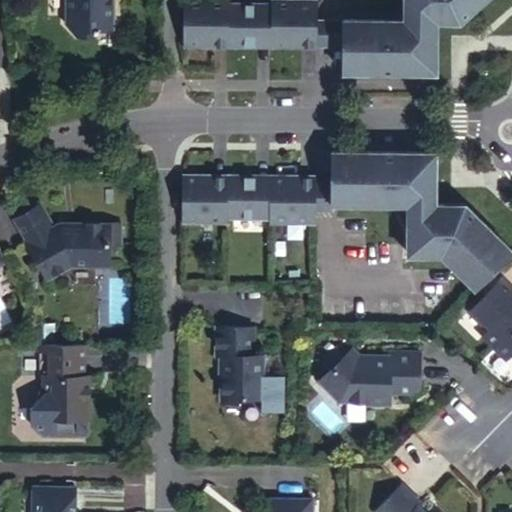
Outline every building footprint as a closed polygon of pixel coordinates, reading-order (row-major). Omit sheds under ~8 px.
[(67,0),(67,28),(79,39),(97,40),(97,37),(100,37),(100,34),(114,34),(114,0),(67,0)] [(462,23),(487,0),(406,0),(407,24),(344,23),(344,50),(344,75),(437,75),(438,24),(441,24),(452,12),(462,23)] [(185,49),(317,50),(317,22),(317,3),(272,3),(272,7),(230,7),(230,2),(185,2),(185,49)] [(344,23),(317,22),(317,50),(344,50),(344,23)] [(478,290),(511,255),(511,250),(468,208),(458,219),(445,206),(437,206),(437,155),(336,155),(336,187),(335,207),(337,207),(411,207),(411,257),(444,257),(478,290)] [(319,187),(319,180),(184,179),(184,225),(230,226),(230,222),(274,222),(274,226),(319,226),(319,214),(319,187)] [(335,207),(336,187),(319,187),(319,214),(337,214),(337,207),(335,207)] [(123,249),(124,227),(79,227),(79,231),(55,231),(54,231),(40,209),(16,223),(50,283),(73,270),(111,270),(112,249),(123,249)] [(0,271),(9,266),(0,247),(0,271)] [(511,296),(511,294),(511,289),(504,281),(470,315),(482,326),(485,324),(492,331),(485,339),(508,362),(511,357),(511,296)] [(60,322),(39,322),(39,341),(60,341),(60,322)] [(256,358),(256,331),(218,331),(219,360),(224,360),(224,401),(227,404),(241,404),(244,401),(266,401),(266,358),(256,358)] [(350,355),(341,346),(327,359),(336,368),(350,355)] [(87,379),(87,349),(41,348),(41,381),(45,381),(45,400),(35,410),(35,428),(45,438),(88,438),(88,422),(92,422),(92,379),(87,379)] [(424,390),(423,353),(392,353),(392,358),(362,357),(355,350),(350,355),(336,368),(321,383),(342,402),(369,403),(369,405),(394,406),(393,394),(418,394),(424,390)] [(425,506),(406,486),(379,511),(424,511),(422,509),(425,506)] [(78,498),(78,489),(37,489),(37,503),(41,498),(78,498)] [(77,511),(78,498),(41,498),(37,503),(36,511),(77,511)] [(315,511),(316,500),(271,500),(270,511),(315,511)]
